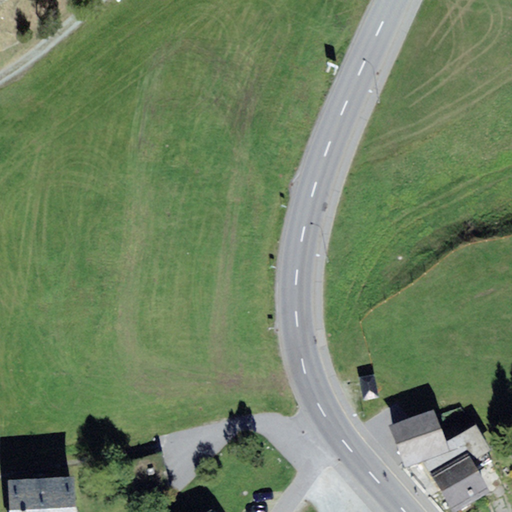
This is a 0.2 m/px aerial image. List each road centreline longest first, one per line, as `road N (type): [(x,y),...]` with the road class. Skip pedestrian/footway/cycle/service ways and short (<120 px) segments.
road 1 (primary): [(394,0),(321,164),(304,224),(298,337),(326,417)]
road 2 (residential): [(326,417),(207,441),(149,511)]
road 3 (residential): [(107,0),(0,81)]
road 4 (primary): [(326,417),(404,511)]
